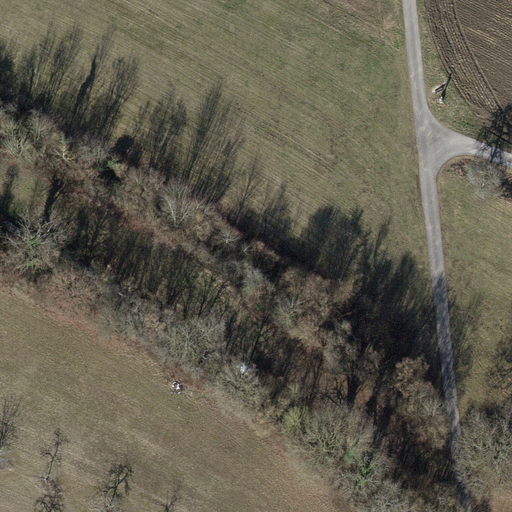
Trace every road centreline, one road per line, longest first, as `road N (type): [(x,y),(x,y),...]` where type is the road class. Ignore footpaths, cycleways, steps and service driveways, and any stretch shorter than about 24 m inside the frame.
road 1 (track): [(431,142),(474,511)]
road 2 (track): [(419,0),(431,142)]
